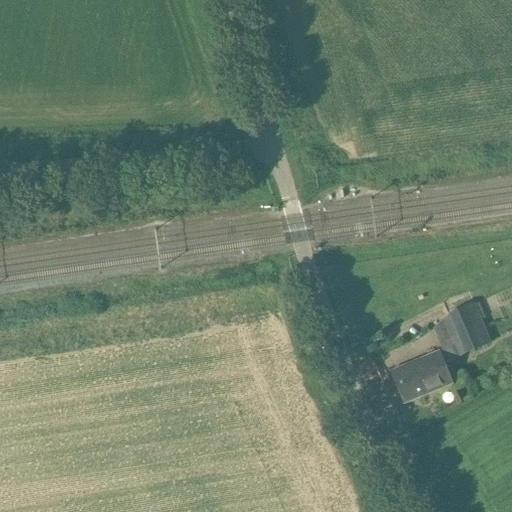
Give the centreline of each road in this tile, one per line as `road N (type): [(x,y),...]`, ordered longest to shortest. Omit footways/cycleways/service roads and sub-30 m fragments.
road 1 (unclassified): [(414,511),(320,302),(278,146)]
road 2 (unclassified): [(278,146),(0,171)]
road 3 (unclassified): [(278,146),(235,0)]
